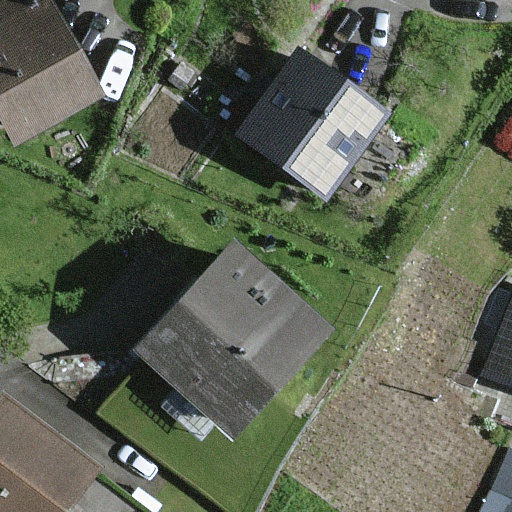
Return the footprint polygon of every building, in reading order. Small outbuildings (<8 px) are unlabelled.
[(46,0),(7,0),(0,4),(0,104),(18,137),(98,93),(46,0)] [(382,116),(299,54),(242,131),(324,192),(382,116)] [(323,325),(234,244),(143,343),(233,424),(323,325)] [(511,302),(485,370),(511,381),(511,302)] [(57,511),(93,464),(4,397),(0,402),(0,511),(57,511)] [(511,497),(511,451),(511,452),(482,511),(511,511),(511,501),(510,501),(511,497)]
